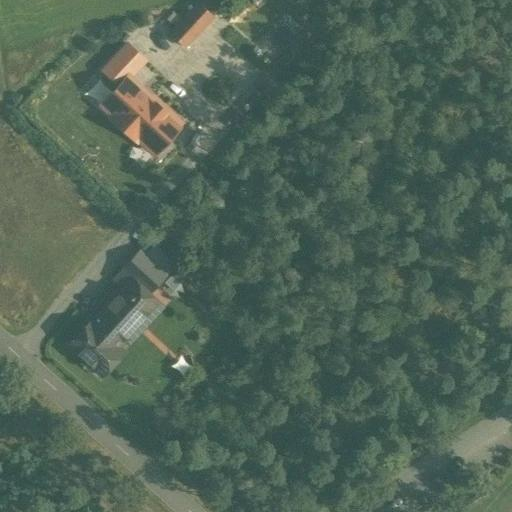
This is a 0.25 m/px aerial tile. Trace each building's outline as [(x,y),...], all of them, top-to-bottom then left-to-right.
[(183,50),(212,17),(194,1),(165,34),(183,50)] [(126,41),(98,70),(114,84),(126,71),(132,76),(147,60),(126,41)] [(150,98),(126,76),(101,104),(111,114),(110,116),(135,140),(137,138),(153,153),(180,123),(151,97),(150,98)] [(114,278),(123,287),(131,278),(147,261),(150,257),(139,248),(114,278)] [(147,261),(131,278),(149,295),(165,277),(147,261)] [(136,308),(149,295),(131,278),(123,287),(118,291),(136,308)] [(145,316),(136,308),(118,291),(67,344),(95,370),(145,316)]
